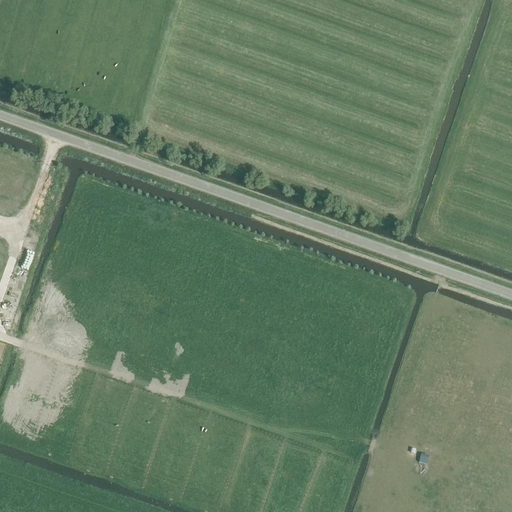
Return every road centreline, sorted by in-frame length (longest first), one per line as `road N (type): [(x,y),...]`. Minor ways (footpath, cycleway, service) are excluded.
road 1 (unclassified): [(511,298),(0,117)]
road 2 (track): [(0,290),(57,136)]
